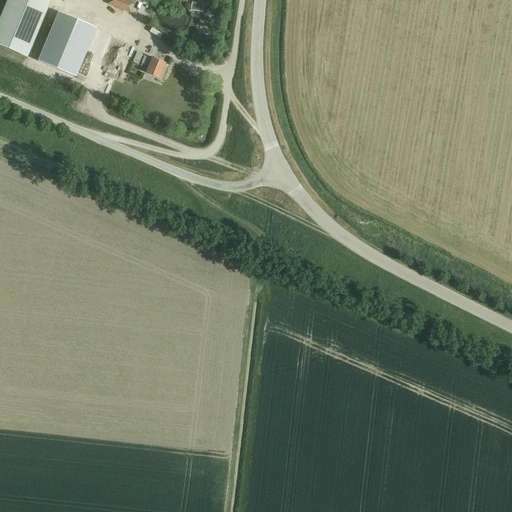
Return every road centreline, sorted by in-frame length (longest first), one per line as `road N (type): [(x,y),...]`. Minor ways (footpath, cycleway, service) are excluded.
road 1 (unclassified): [(280,171),(249,185),(215,185),(0,97)]
road 2 (unclassified): [(511,326),(359,248),(280,171)]
road 3 (unclassified): [(280,171),(255,74),(259,0)]
road 4 (unknown): [(226,93),(117,28)]
